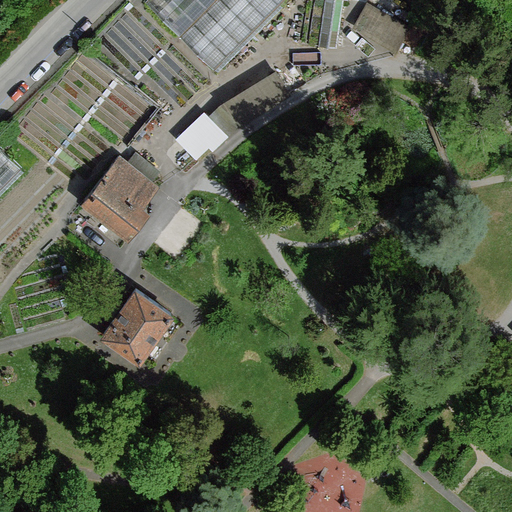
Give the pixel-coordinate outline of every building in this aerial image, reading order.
[(147,0),(216,69),(284,0),(147,0)] [(326,0),(320,47),(338,49),(344,0),(349,0),(326,0)] [(367,6),(356,25),(397,48),(408,28),(367,6)] [(292,94),(276,71),(224,103),(240,125),(241,127),(292,94)] [(240,125),(224,103),(194,131),(191,126),(180,138),(199,157),(210,147),(214,150),(240,125)] [(0,148),(0,190),(21,169),(0,148)] [(120,158),(83,204),(127,239),(148,214),(141,209),(158,189),(120,158)] [(137,290),(103,339),(138,363),(171,313),(137,290)]
